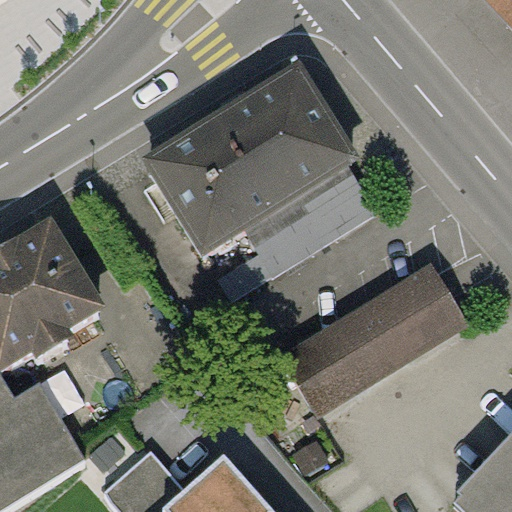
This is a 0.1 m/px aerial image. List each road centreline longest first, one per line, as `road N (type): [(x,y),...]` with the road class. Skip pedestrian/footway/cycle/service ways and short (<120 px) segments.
road 1 (residential): [(0,170),(87,116),(221,0)]
road 2 (tertiary): [(342,0),(511,199)]
